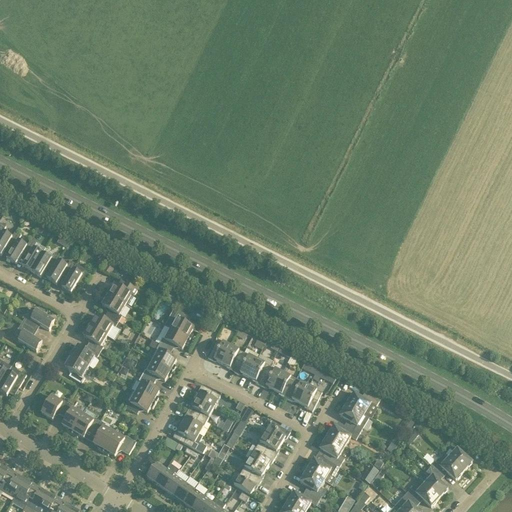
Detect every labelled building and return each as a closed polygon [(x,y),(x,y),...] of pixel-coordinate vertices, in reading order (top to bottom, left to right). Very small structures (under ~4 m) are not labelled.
[(0,256),(1,257),(8,246),(12,239),(3,233),(6,228),(0,225),(0,256)] [(8,246),(13,249),(6,260),(16,266),(23,254),(27,248),(17,242),(21,237),(15,234),(12,239),(8,246)] [(23,254),(29,257),(22,268),(31,273),(42,255),(33,249),(36,244),(31,241),(27,248),(23,254)] [(47,268),(52,271),(58,262),(60,259),(55,255),(51,260),(42,255),(31,273),(40,279),(47,268)] [(56,286),(63,275),(68,278),(76,265),(71,262),(67,268),(58,262),(52,271),(47,280),(56,286)] [(109,263),(104,272),(111,276),(117,267),(109,263)] [(91,274),(85,271),(76,265),(68,278),(62,289),(71,295),(78,284),(83,287),(91,274)] [(121,283),(118,288),(114,286),(111,291),(109,290),(106,295),(125,307),(131,297),(134,298),(137,293),(121,283)] [(102,307),(109,311),(106,316),(122,326),(125,321),(119,317),(125,307),(106,295),(103,301),(105,302),(102,307)] [(49,332),(55,323),(37,312),(31,321),(26,318),(22,324),(35,332),(38,326),(49,332)] [(170,331),(190,342),(193,336),(191,335),(194,330),(186,326),(189,321),(177,314),(173,320),(176,321),(170,331)] [(88,326),(107,338),(113,328),(119,331),(122,326),(106,316),(103,321),(96,317),(93,322),(91,321),(88,326)] [(220,324),(215,321),(209,331),(215,334),(220,324)] [(14,337),(20,340),(18,343),(36,354),(42,344),(31,338),(35,332),(22,324),(19,330),(14,337)] [(84,338),(91,342),(88,347),(105,358),(108,352),(101,348),(107,338),(88,326),(84,331),(87,333),(84,338)] [(159,345),(172,352),(175,347),(182,351),(185,346),(187,347),(190,342),(170,331),(165,341),(163,340),(159,345)] [(222,365),(231,348),(217,341),(208,360),(213,363),(214,361),(222,365)] [(265,346),(257,342),(254,348),(262,352),(265,346)] [(176,362),(169,358),(172,352),(159,345),(156,351),(159,353),(153,363),(173,373),(176,368),(174,367),(176,362)] [(97,360),(100,355),(105,358),(88,347),(84,352),(77,348),(74,353),(72,352),(69,357),(88,369),(94,359),(97,360)] [(234,374),(244,355),(231,348),(222,365),(229,369),(228,371),(234,374)] [(280,349),(278,353),(286,358),(288,353),(280,349)] [(248,379),(257,361),(244,355),(234,374),(239,377),(240,375),(248,379)] [(260,356),(257,361),(248,379),(255,383),(254,384),(260,387),(270,368),(269,368),(272,363),(260,356)] [(85,380),(82,378),(88,369),(69,357),(66,362),(68,364),(65,369),(72,373),(69,378),(81,385),(85,380)] [(0,387),(11,369),(0,362),(0,387)] [(145,371),(145,372),(141,370),(138,375),(142,377),(155,384),(158,379),(165,383),(168,378),(170,379),(173,373),(153,363),(148,373),(145,371)] [(274,392),(283,375),(270,368),(260,387),(265,390),(266,388),(274,392)] [(317,371),(311,368),(309,374),(315,377),(317,371)] [(13,387),(19,390),(26,377),(11,369),(0,387),(0,393),(7,398),(13,387)] [(327,376),(317,371),(315,377),(324,381),(327,376)] [(286,400),(296,381),(283,375),(274,392),(281,396),(280,398),(286,400)] [(139,383),(141,384),(136,394),(155,405),(158,399),(156,398),(159,393),(152,389),(155,384),(142,377),(139,383)] [(300,405),(309,388),(296,381),(286,400),(291,403),(292,401),(300,405)] [(196,401),(213,411),(220,398),(201,387),(198,393),(200,394),(196,401)] [(309,388),(300,405),(307,409),(306,411),(312,414),(322,395),(309,388)] [(130,404),(128,403),(125,409),(137,416),(140,410),(148,414),(150,409),(152,410),(155,405),(136,394),(130,404)] [(370,405),(376,409),(379,403),(366,395),(363,401),(354,395),(347,406),(364,417),(368,410),(370,405)] [(42,415),(52,421),(56,414),(62,417),(69,405),(63,401),(62,404),(52,398),(42,415)] [(187,413),(206,424),(213,411),(196,401),(192,409),(190,408),(187,413)] [(72,436),(83,416),(73,410),(75,408),(69,405),(62,417),(67,420),(63,427),(68,430),(66,432),(72,436)] [(364,417),(347,406),(340,418),(349,424),(346,429),(359,436),(369,420),(364,417)] [(182,427),(199,436),(206,424),(187,413),(184,419),(186,419),(182,427)] [(83,440),(87,432),(93,435),(100,423),(94,420),(93,422),(83,416),(72,436),(77,439),(78,437),(83,440)] [(247,426),(250,421),(244,417),(241,422),(247,426)] [(406,422),(407,423),(410,425),(413,427),(416,422),(413,420),(409,418),(409,417),(408,418),(406,422)] [(233,425),(228,422),(222,432),(228,435),(233,425)] [(103,454),(114,434),(104,429),(106,426),(100,423),(93,435),(98,438),(94,446),(99,449),(97,451),(103,454)] [(264,436),(281,446),(285,439),(287,440),(290,434),(272,423),(264,436)] [(199,436),(182,427),(178,434),(176,433),(173,439),(192,449),(199,436)] [(327,439),(344,450),(351,438),(356,441),(359,436),(346,429),(343,434),(334,428),(327,439)] [(243,433),(240,432),(237,430),(234,434),(234,435),(237,437),(240,439),(243,433)] [(136,444),(131,441),(125,438),(124,440),(114,434),(103,454),(108,457),(109,455),(114,458),(118,451),(128,456),(136,444)] [(257,449),(275,460),(278,454),(276,453),(281,446),(264,436),(257,449)] [(320,451),(329,457),(326,462),(339,469),(344,461),(339,457),(344,450),(327,439),(320,451)] [(449,449),(454,454),(449,459),(464,473),(467,469),(469,469),(471,466),(471,465),(472,464),(462,454),(466,450),(456,441),(449,449)] [(391,446),(387,451),(392,455),(396,450),(391,446)] [(249,461),(266,471),(270,464),(272,465),(275,460),(257,449),(249,461)] [(208,458),(211,460),(215,462),(218,456),(212,452),(208,458)] [(225,457),(221,454),(217,459),(222,462),(225,457)] [(445,473),(455,482),(456,481),(458,481),(460,479),(460,477),(464,473),(449,459),(440,469),(434,463),(430,467),(431,468),(441,477),(445,473)] [(241,474),(260,485),(263,479),(261,478),(266,471),(249,461),(241,474)] [(326,462),(323,467),(314,461),(307,472),(324,483),(328,476),(333,479),(339,469),(326,462)] [(378,462),(374,468),(380,472),(384,466),(378,462)] [(147,479),(156,485),(167,471),(157,464),(147,479)] [(165,492),(176,477),(179,472),(170,466),(167,471),(156,485),(165,492)] [(7,472),(1,468),(0,469),(0,497),(2,493),(14,473),(8,470),(7,472)] [(448,491),(437,481),(441,477),(431,468),(424,476),(429,480),(424,486),(439,500),(443,496),(444,496),(447,493),(447,492),(448,491)] [(381,471),(377,477),(380,480),(385,475),(381,471)] [(300,484),(309,490),(306,495),(319,503),(322,498),(324,499),(327,494),(320,490),(324,483),(307,472),(300,484)] [(2,493),(14,500),(25,482),(18,478),(19,477),(14,473),(2,493)] [(260,485),(241,474),(234,486),(251,496),(255,489),(257,490),(260,485)] [(370,486),(373,481),(365,476),(362,480),(370,486)] [(175,499),(185,484),(176,477),(165,492),(175,499)] [(31,486),(25,482),(14,500),(11,505),(24,511),(26,507),(38,487),(32,484),(31,486)] [(184,505),(194,491),(185,484),(175,499),(184,505)] [(367,488),(362,485),(359,490),(364,494),(367,488)] [(421,500),(431,509),(432,508),(433,508),(436,505),(436,504),(439,500),(424,486),(419,492),(414,487),(407,495),(417,504),(421,500)] [(34,511),(39,511),(49,496),(42,492),(43,491),(38,487),(26,507),(34,511)] [(193,511),(204,497),(194,491),(184,505),(193,511)] [(287,506),(297,511),(306,511),(311,505),(316,508),(319,503),(306,495),(303,500),(294,494),(287,506)] [(370,499),(364,494),(360,501),(364,505),(370,499)] [(417,511),(413,508),(417,504),(407,495),(395,508),(398,511),(417,511)] [(55,511),(61,501),(56,498),(55,500),(49,496),(39,511),(55,511)] [(193,511),(207,511),(213,504),(204,497),(193,511)] [(350,511),(355,504),(347,499),(339,511),(350,511)] [(213,504),(207,511),(221,511),(222,511),(225,507),(216,500),(213,504)] [(71,511),(72,510),(66,506),(67,505),(61,501),(55,511),(71,511)] [(355,507),(359,511),(364,505),(360,501),(355,507)]
